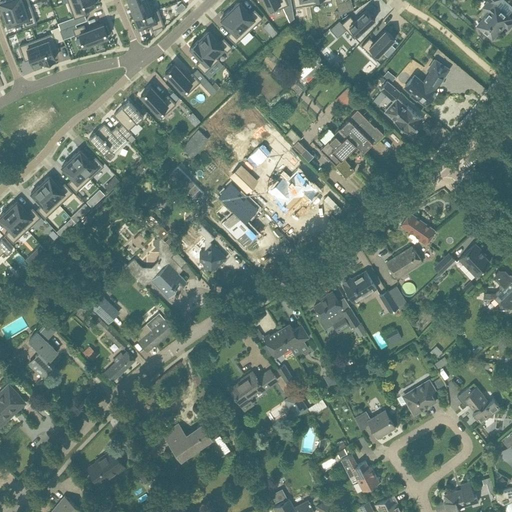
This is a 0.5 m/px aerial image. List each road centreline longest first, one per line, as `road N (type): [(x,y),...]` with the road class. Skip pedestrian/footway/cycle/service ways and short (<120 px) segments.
road 1 (residential): [(4,511),(142,370),(448,167)]
road 2 (residential): [(142,60),(0,190)]
road 3 (residential): [(418,492),(466,453),(456,425),(436,420),(401,442),(393,452),(397,464)]
road 4 (residential): [(22,91),(142,60)]
